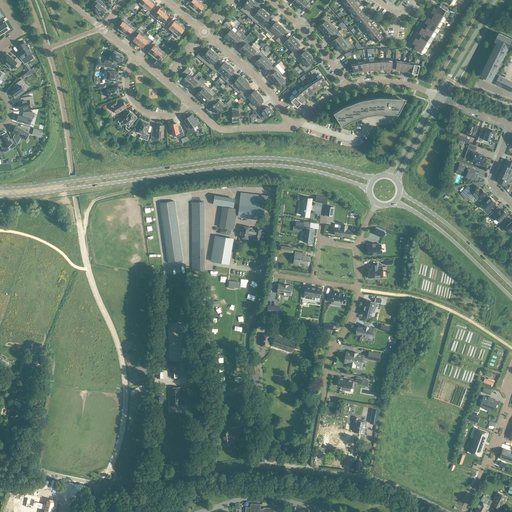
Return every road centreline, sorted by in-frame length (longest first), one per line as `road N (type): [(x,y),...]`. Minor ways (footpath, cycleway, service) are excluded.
road 1 (secondary): [(372,180),(271,158),(0,189)]
road 2 (secondary): [(0,196),(260,165),(311,170),(369,189)]
road 3 (tertiary): [(445,511),(377,482),(268,466),(118,485)]
road 4 (secondary): [(393,203),(443,232),(511,297)]
road 5 (secondary): [(511,286),(444,222),(399,193)]
road 6 (residential): [(463,511),(509,388)]
road 7 (residential): [(292,127),(263,86),(204,33)]
road 8 (residential): [(358,290),(327,359),(319,406)]
